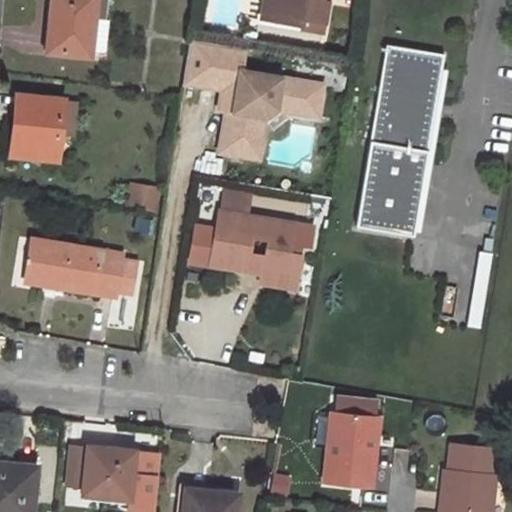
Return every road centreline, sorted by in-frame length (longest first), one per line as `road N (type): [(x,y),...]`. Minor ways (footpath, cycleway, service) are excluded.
road 1 (residential): [(0,386),(260,409)]
road 2 (unknown): [(511,15),(469,227)]
